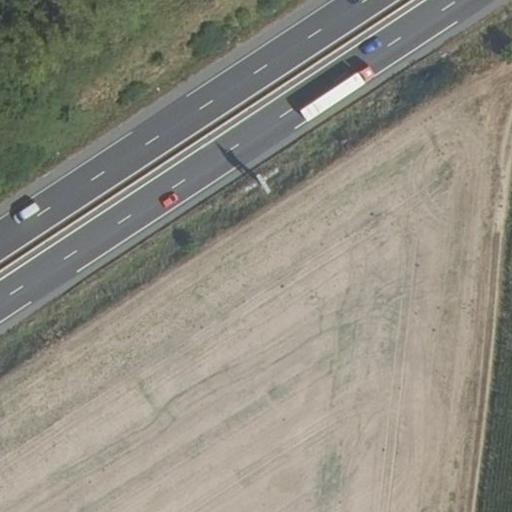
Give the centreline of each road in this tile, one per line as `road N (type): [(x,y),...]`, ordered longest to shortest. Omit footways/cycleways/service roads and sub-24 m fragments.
road 1 (trunk): [(0,295),(449,0)]
road 2 (trunk): [(351,0),(0,232)]
road 3 (track): [(511,193),(472,511)]
